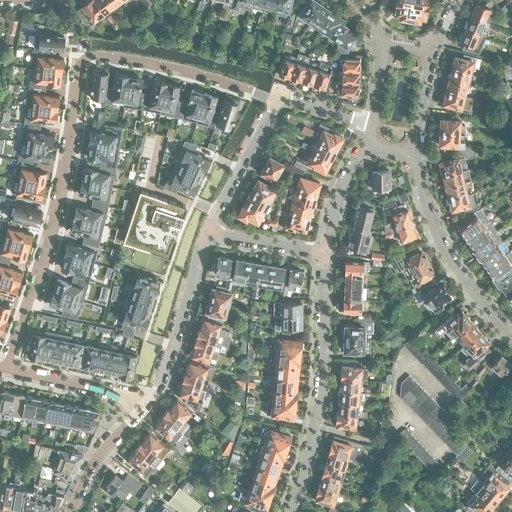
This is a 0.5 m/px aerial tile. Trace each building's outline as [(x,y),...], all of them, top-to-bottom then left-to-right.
[(81,7),(76,11),(84,22),(91,24),(95,21),(99,18),(98,17),(104,13),(94,0),(86,0),(88,2),(82,6),(81,7)] [(94,0),(104,13),(114,6),(109,0),(94,0)] [(232,0),(231,4),(230,8),(232,8),(232,10),(234,10),(237,11),(237,10),(239,10),(240,6),(242,7),(249,9),(251,9),(251,7),(253,1),(253,0),(232,0)] [(253,0),(253,1),(251,7),(263,10),(263,9),(264,4),(265,0),(253,0)] [(265,0),(264,4),(263,9),(275,12),(276,8),(277,0),(265,0)] [(275,12),(275,13),(282,15),(285,16),(282,25),(286,25),(285,28),(286,29),(286,30),(290,31),(291,27),(292,27),(296,11),(289,9),(290,5),(291,5),(292,0),(277,0),(276,8),(275,12)] [(305,17),(311,21),(322,6),(313,0),(310,0),(308,3),(307,2),(303,8),(299,7),(295,20),(302,22),(305,17)] [(395,0),(395,9),(394,15),(400,15),(399,18),(409,20),(412,0),(395,0)] [(412,0),(409,20),(418,21),(419,18),(424,19),(425,13),(426,13),(428,4),(428,0),(412,0)] [(491,0),(487,0),(485,6),(490,8),(491,8),(493,2),(491,0)] [(470,15),(490,23),(495,10),(491,8),(490,8),(485,6),(476,2),(470,15)] [(311,21),(321,28),(332,12),(322,6),(311,21)] [(342,19),(332,12),(321,28),(331,35),(339,23),(342,19)] [(486,37),(489,30),(488,28),(490,23),(470,15),(465,28),(486,37)] [(10,20),(7,33),(15,34),(17,21),(10,20)] [(346,27),(339,23),(331,35),(339,40),(338,43),(337,52),(347,53),(348,46),(354,37),(344,30),(346,27)] [(486,37),(465,28),(459,41),(465,43),(462,49),(479,53),(486,37)] [(146,31),(142,34),(148,41),(151,38),(146,31)] [(35,34),(34,47),(63,50),(63,45),(64,43),(65,43),(65,38),(64,37),(64,36),(56,35),(56,32),(48,32),(48,33),(47,33),(47,35),(35,34)] [(12,44),(14,35),(6,34),(4,43),(12,44)] [(32,61),(31,68),(36,68),(61,71),(63,57),(48,56),(49,50),(33,49),(32,55),(32,61)] [(296,59),(290,77),(291,78),(292,79),(296,80),(297,79),(298,80),(299,80),(302,81),(307,63),(308,61),(309,57),(298,53),(296,57),(296,59)] [(8,68),(11,57),(0,54),(0,60),(5,62),(4,67),(8,68)] [(339,57),(338,64),(340,64),(340,70),(359,71),(359,70),(360,68),(360,65),(359,63),(360,59),(355,58),(355,54),(349,54),(349,58),(339,57)] [(451,62),(450,68),(452,69),(469,74),(471,67),(472,67),(478,68),(480,59),(473,57),(466,55),(465,59),(455,56),(453,62),(451,62)] [(284,56),(278,73),(280,74),(281,76),(284,77),(286,76),(286,77),(287,76),(290,77),(296,59),(296,57),(291,56),(290,57),(284,56)] [(307,63),(302,81),(302,82),(303,81),(304,83),(307,84),(309,83),(309,84),(310,83),(313,84),(319,67),(320,65),(319,64),(314,63),(313,65),(307,63)] [(506,78),(511,76),(511,64),(503,66),(506,78)] [(319,67),(313,84),(314,85),(315,85),(315,86),(319,87),(321,87),(322,87),(325,88),(325,89),(326,89),(325,88),(331,68),(326,67),(325,66),(325,68),(319,67)] [(30,80),(29,86),(45,88),(46,82),(60,84),(60,82),(62,82),(63,72),(61,72),(61,71),(36,68),(35,81),(30,80)] [(452,69),(449,80),(467,84),(469,74),(452,69)] [(90,79),(89,87),(91,87),(90,89),(92,89),(91,98),(104,99),(107,73),(101,72),(101,71),(96,70),(95,72),(94,71),(93,79),(90,79)] [(338,70),(338,76),(340,76),(340,82),(358,83),(358,82),(360,80),(360,77),(359,75),(359,71),(340,70),(338,70)] [(107,87),(105,103),(111,104),(111,101),(124,103),(128,76),(115,74),(113,88),(107,87)] [(124,103),(123,106),(130,107),(137,108),(142,109),(145,93),(139,92),(141,78),(139,78),(140,76),(130,75),(130,76),(128,76),(124,103)] [(145,93),(142,109),(148,110),(154,111),(160,113),(161,108),(167,83),(154,80),(151,94),(145,93)] [(449,80),(446,91),(464,96),(465,91),(468,92),(470,91),(471,87),(469,86),(466,85),(467,84),(449,80)] [(509,81),(502,83),(504,95),(511,93),(509,81)] [(338,82),(337,88),(339,88),(339,94),(343,95),(342,96),(356,97),(356,95),(358,95),(358,94),(359,92),(359,89),(358,87),(358,83),(340,82),(338,82)] [(161,108),(160,113),(166,114),(173,115),(178,117),(182,101),(176,100),(180,86),(167,83),(161,108)] [(28,99),(27,105),(57,109),(58,96),(44,94),(45,88),(29,86),(29,92),(28,99)] [(182,101),(178,117),(184,118),(190,120),(196,122),(197,117),(205,93),(203,93),(204,91),(194,88),(194,90),(192,89),(188,103),(182,101)] [(444,92),(442,98),(444,99),(443,104),(456,107),(455,113),(463,114),(471,115),(472,110),(462,107),(463,103),(462,103),(464,96),(446,91),(446,92),(444,92)] [(197,117),(196,122),(202,124),(208,125),(214,127),(219,112),(213,110),(217,97),(205,93),(197,117)] [(225,99),(216,127),(229,131),(231,123),(232,120),(234,120),(234,119),(235,120),(238,112),(235,111),(238,103),(236,103),(237,102),(232,100),(231,101),(225,99)] [(25,118),(24,123),(40,126),(41,120),(55,122),(57,109),(27,105),(26,111),(25,118)] [(438,124),(438,131),(440,131),(440,132),(464,133),(464,125),(460,125),(460,121),(463,119),(463,114),(455,113),(454,120),(452,119),(452,120),(440,119),(440,124),(438,124)] [(22,136),(21,142),(26,143),(51,147),(53,134),(39,132),(40,126),(24,123),(23,129),(22,136)] [(304,125),(301,131),(313,137),(315,138),(336,149),(338,145),(340,144),(341,141),(341,139),(343,137),(335,133),(336,131),(320,123),(316,131),(313,130),(304,125)] [(91,130),(89,143),(119,148),(120,141),(121,135),(122,127),(106,125),(105,132),(91,130)] [(438,133),(437,140),(439,140),(439,145),(449,145),(449,146),(457,146),(457,152),(475,151),(475,145),(463,146),(463,142),(464,133),(440,132),(440,133),(438,133)] [(303,142),(301,145),(312,151),(330,160),(333,156),(334,155),(336,152),(336,150),(336,149),(315,138),(311,146),(303,142)] [(187,148),(181,160),(203,170),(208,158),(209,157),(194,151),(197,145),(185,141),(182,146),(187,148)] [(19,155),(18,160),(33,163),(34,158),(48,160),(51,147),(26,143),(21,142),(20,148),(19,155)] [(209,142),(207,148),(214,150),(216,144),(209,142)] [(88,144),(86,154),(87,154),(87,156),(101,158),(100,164),(115,167),(118,154),(119,148),(89,143),(89,144),(88,144)] [(312,151),(307,162),(325,172),(327,167),(328,166),(330,163),(330,161),(330,160),(312,151)] [(441,168),(439,168),(441,175),(443,174),(443,175),(468,169),(465,158),(475,157),(475,151),(457,152),(459,158),(453,160),(453,159),(440,162),(441,168)] [(285,158),(282,164),(270,157),(261,172),(275,180),(278,174),(277,174),(281,166),(288,169),(292,161),(285,158)] [(15,173),(14,179),(19,180),(43,185),(44,184),(45,184),(46,181),(47,174),(46,174),(46,172),(32,169),(33,163),(18,160),(17,166),(15,173)] [(179,165),(176,171),(198,181),(203,170),(181,160),(179,165)] [(296,160),(294,165),(305,170),(307,165),(296,160)] [(83,169),(81,179),(83,179),(82,180),(112,186),(113,180),(115,167),(100,164),(99,170),(85,168),(84,169),(83,169)] [(305,170),(294,165),(291,171),(302,176),(305,170)] [(468,169),(443,175),(446,186),(471,180),(468,169)] [(166,181),(164,187),(175,192),(177,188),(190,193),(190,192),(192,193),(198,181),(176,171),(174,170),(168,182),(166,181)] [(372,188),(390,188),(390,170),(372,171),(372,188)] [(300,177),(297,189),(316,194),(317,193),(318,189),(318,188),(320,183),(300,177)] [(13,185),(11,192),(41,198),(43,185),(19,180),(14,179),(13,185)] [(82,180),(80,193),(89,195),(93,196),(92,202),(108,206),(110,192),(112,186),(82,180)] [(253,190),(252,191),(270,200),(276,189),(258,180),(255,184),(254,185),(252,188),(253,190)] [(471,180),(446,186),(448,198),(474,191),(471,180)] [(297,189),(293,201),(312,206),(313,205),(314,204),(315,201),(314,200),(316,194),(297,189)] [(140,190),(123,241),(142,247),(151,250),(170,257),(177,238),(176,237),(180,225),(181,225),(185,215),(184,215),(187,206),(168,199),(168,200),(159,197),(140,190)] [(247,200),(246,201),(264,211),(270,200),(252,191),(249,195),(248,196),(246,199),(247,200)] [(449,198),(447,199),(448,205),(450,204),(451,210),(464,207),(465,211),(466,214),(480,208),(479,202),(478,203),(475,191),(474,192),(474,191),(448,198),(449,198)] [(381,201),(382,208),(395,204),(394,198),(381,201)] [(241,211),(239,215),(246,219),(247,217),(249,218),(258,222),(264,211),(246,201),(243,206),(242,207),(240,210),(241,211)] [(293,201),(290,213),(309,218),(309,217),(310,216),(311,213),(311,212),(312,206),(293,201)] [(77,205),(74,218),(103,225),(105,218),(106,212),(108,206),(92,202),(91,208),(77,205)] [(12,203),(9,217),(20,219),(19,221),(29,223),(29,222),(37,224),(40,210),(12,203)] [(384,224),(385,231),(412,222),(407,209),(405,209),(404,204),(391,209),(395,221),(384,224)] [(352,219),(351,226),(368,230),(371,220),(370,220),(372,210),(357,206),(354,219),(352,219)] [(467,222),(459,228),(465,236),(488,218),(480,207),(480,208),(466,214),(463,216),(464,216),(463,217),(467,222)] [(278,209),(277,214),(288,217),(286,226),(294,228),(295,227),(297,227),(305,230),(306,229),(307,228),(308,225),(307,223),(309,218),(290,213),(278,209)] [(267,224),(272,225),(273,220),(275,220),(275,217),(268,214),(267,219),(268,219),(267,224)] [(384,220),(373,217),(371,224),(382,226),(384,220)] [(74,218),(71,230),(85,234),(83,240),(99,244),(100,237),(102,231),(103,225),(74,218)] [(488,218),(465,236),(473,247),(495,231),(497,230),(488,218)] [(412,222),(385,231),(384,231),(386,239),(393,237),(392,234),(398,232),(401,241),(402,240),(403,242),(409,240),(408,238),(416,236),(412,222)] [(3,225),(0,236),(0,237),(29,246),(32,233),(3,225)] [(372,231),(368,230),(351,226),(350,228),(352,229),(348,247),(349,247),(349,249),(356,251),(356,249),(367,251),(372,231)] [(472,248),(479,258),(480,257),(503,241),(495,231),(473,247),(472,248)] [(0,257),(10,260),(11,255),(25,258),(26,257),(27,257),(30,247),(28,247),(29,246),(0,237),(0,257)] [(68,242),(65,255),(94,263),(95,257),(97,250),(99,244),(83,240),(82,246),(68,242)] [(503,241),(480,257),(488,267),(510,251),(510,250),(503,241)] [(403,252),(391,258),(396,266),(398,265),(401,270),(410,265),(416,276),(412,278),(410,279),(413,285),(416,284),(419,282),(434,273),(431,269),(433,268),(425,254),(423,255),(421,251),(406,259),(403,252)] [(511,252),(510,251),(488,267),(495,277),(511,264),(511,252)] [(385,254),(372,252),(371,258),(373,259),(384,260),(385,254)] [(63,256),(60,265),(62,266),(61,267),(75,271),(73,277),(88,282),(90,275),(92,269),(94,263),(65,255),(64,256),(63,256)] [(232,281),(233,279),(235,268),(230,267),(231,258),(218,256),(215,273),(228,276),(226,284),(232,285),(233,281),(232,281)] [(0,277),(18,283),(22,270),(8,266),(10,260),(0,257),(0,277)] [(245,281),(248,261),(236,259),(235,268),(233,279),(245,281)] [(245,281),(257,283),(260,263),(248,261),(245,281)] [(345,274),(362,274),(363,261),(345,261),(345,274)] [(257,283),(269,285),(272,265),(260,263),(257,283)] [(511,264),(495,277),(494,277),(501,287),(502,286),(511,279),(511,264)] [(284,276),(283,276),(285,267),(272,265),(269,285),(282,287),(284,276)] [(281,294),(286,295),(288,286),(300,288),(303,271),(290,268),(289,277),(284,276),(282,287),(281,294)] [(136,272),(132,284),(155,292),(156,291),(157,287),(158,287),(160,282),(159,281),(159,280),(136,272)] [(344,286),(362,287),(362,274),(345,274),(344,286)] [(0,291),(14,295),(18,283),(0,277),(0,291)] [(56,280),(53,290),(54,290),(54,291),(83,300),(84,294),(86,288),(88,282),(73,277),(71,283),(58,279),(57,281),(56,280)] [(511,279),(502,286),(510,296),(511,294),(511,279)] [(414,287),(411,289),(414,293),(422,288),(419,282),(416,284),(413,285),(414,287)] [(132,285),(128,296),(151,304),(155,292),(132,284),(132,285)] [(442,304),(450,298),(445,291),(447,290),(447,288),(445,284),(443,284),(441,285),(441,284),(436,288),(435,287),(424,295),(437,313),(444,308),(442,304)] [(228,288),(226,287),(216,285),(215,289),(212,288),(212,289),(210,289),(208,299),(230,305),(231,301),(229,300),(231,293),(227,292),(228,288)] [(344,299),(365,300),(366,300),(367,287),(362,287),(344,286),(344,299)] [(54,291),(50,304),(64,308),(61,315),(65,316),(77,318),(81,306),(83,300),(54,291)] [(419,291),(413,295),(419,303),(425,298),(419,291)] [(124,307),(124,308),(147,316),(151,304),(128,296),(124,307)] [(230,305),(208,299),(205,309),(207,311),(206,312),(209,312),(207,316),(219,320),(220,315),(225,316),(227,309),(229,310),(230,305)] [(365,313),(365,300),(344,299),(343,312),(365,313)] [(277,301),(274,301),(274,314),(281,315),(301,315),(301,302),(286,302),(284,302),(282,302),(277,302),(277,301)] [(0,317),(5,319),(6,319),(6,318),(7,319),(10,309),(9,309),(10,307),(0,303),(0,317)] [(124,308),(120,321),(123,322),(121,328),(124,329),(129,330),(133,332),(135,326),(143,329),(147,316),(124,308)] [(441,319),(431,328),(439,336),(445,331),(451,339),(445,343),(447,345),(456,336),(472,322),(462,311),(458,314),(457,313),(454,316),(452,313),(448,316),(447,315),(442,319),(441,319)] [(281,322),(275,322),(275,329),(289,331),(289,327),(301,327),(301,315),(281,315),(281,322)] [(202,324),(201,327),(231,337),(233,333),(227,331),(220,328),(221,323),(204,318),(202,319),(201,322),(202,324)] [(343,331),(343,338),(363,339),(363,332),(364,332),(369,332),(372,332),(373,322),(372,322),(372,319),(358,319),(358,327),(354,326),(354,324),(345,324),(345,331),(343,331)] [(456,336),(447,345),(448,346),(452,343),(453,343),(458,338),(458,339),(463,345),(464,346),(480,332),(472,322),(456,336)] [(198,331),(197,335),(197,337),(222,345),(226,346),(228,347),(230,341),(231,337),(201,327),(199,331),(198,331)] [(29,346),(28,354),(34,356),(41,357),(46,333),(45,333),(33,330),(33,332),(31,340),(30,339),(28,346),(29,346)] [(46,333),(41,357),(42,357),(47,358),(46,360),(52,361),(52,360),(53,360),(58,338),(59,334),(46,331),(45,333),(46,333)] [(463,345),(461,348),(468,356),(462,361),(468,368),(489,350),(484,345),(489,341),(480,332),(464,346),(463,345)] [(195,343),(194,346),(225,356),(226,352),(220,350),(222,345),(197,337),(196,337),(194,341),(195,343)] [(408,350),(417,341),(413,337),(403,344),(408,350)] [(58,338),(53,360),(54,360),(54,361),(59,362),(59,361),(64,362),(65,362),(70,341),(69,341),(58,338)] [(70,341),(65,362),(66,363),(71,364),(71,365),(77,366),(77,365),(78,365),(83,341),(70,338),(69,341),(70,341)] [(269,345),(269,350),(273,350),(278,351),(300,353),(301,340),(276,338),(275,346),(269,345)] [(343,338),(343,346),(345,346),(344,353),(353,353),(353,354),(370,355),(371,339),(363,339),(343,338)] [(408,350),(413,354),(421,346),(417,341),(408,350)] [(86,344),(81,366),(94,368),(99,347),(98,347),(86,344)] [(99,347),(94,368),(107,371),(112,347),(111,347),(99,344),(98,347),(99,347)] [(112,347),(107,371),(119,374),(124,350),(125,350),(125,347),(112,345),(111,347),(112,347)] [(191,350),(190,354),(191,356),(209,362),(216,364),(217,359),(231,364),(232,359),(225,356),(194,346),(193,350),(191,350)] [(421,346),(413,354),(417,359),(426,351),(421,346)] [(124,350),(119,374),(127,375),(132,376),(132,374),(133,368),(134,369),(135,369),(136,362),(135,362),(137,354),(137,352),(126,350),(125,350),(124,350)] [(273,350),(271,363),(273,363),(298,366),(300,353),(278,351),(273,350)] [(426,351),(417,359),(421,363),(422,363),(430,355),(426,351)] [(489,373),(494,368),(501,374),(506,368),(508,369),(511,366),(510,365),(511,363),(501,354),(491,364),(485,358),(474,370),(479,374),(485,369),(489,373)] [(434,359),(430,355),(422,363),(425,366),(434,359)] [(434,359),(425,366),(429,370),(437,363),(434,359)] [(186,366),(185,370),(186,371),(186,372),(211,380),(215,367),(204,363),(203,365),(189,361),(188,365),(186,366)] [(273,363),(273,372),(276,372),(275,376),(297,378),(298,366),(273,363)] [(437,363),(429,370),(433,374),(441,367),(437,363)] [(342,376),(342,377),(360,379),(367,380),(368,367),(353,365),(353,366),(343,365),(342,370),(340,370),(340,376),(342,376)] [(433,374),(436,378),(444,370),(441,367),(433,374)] [(444,370),(436,378),(440,382),(448,374),(444,370)] [(183,379),(182,383),(205,390),(205,391),(213,393),(214,389),(210,381),(211,380),(186,372),(184,373),(183,377),(183,379)] [(409,374),(401,382),(405,386),(413,378),(409,374)] [(448,374),(440,382),(443,386),(451,378),(448,374)] [(271,389),(274,389),(296,391),(297,378),(275,376),(272,376),(272,380),(271,389)] [(360,379),(342,377),(340,389),(359,391),(360,379)] [(473,377),(469,382),(474,386),(478,381),(473,377)] [(416,382),(413,378),(405,386),(409,390),(416,382)] [(451,378),(443,386),(447,389),(455,382),(451,378)] [(237,380),(236,388),(244,389),(245,380),(237,380)] [(383,382),(381,394),(389,395),(390,383),(383,382)] [(412,394),(409,390),(405,386),(401,382),(400,396),(401,397),(404,401),(412,394)] [(409,390),(412,394),(420,386),(416,382),(409,390)] [(455,382),(447,389),(451,393),(459,386),(455,382)] [(180,389),(179,394),(184,396),(183,398),(193,406),(199,408),(203,397),(205,391),(205,390),(182,383),(181,384),(179,388),(180,389)] [(465,383),(461,388),(464,391),(469,387),(465,383)] [(420,386),(412,394),(416,397),(424,390),(420,386)] [(459,386),(451,393),(454,397),(462,389),(459,386)] [(274,389),(273,402),(295,404),(296,391),(274,389)] [(362,391),(359,391),(340,389),(339,401),(358,403),(365,404),(366,392),(362,391)] [(462,389),(454,397),(459,402),(466,393),(462,389)] [(428,393),(424,390),(416,397),(420,401),(428,393)] [(2,391),(0,399),(0,411),(5,412),(4,417),(9,418),(10,411),(14,393),(9,392),(7,391),(5,391),(3,391),(2,391)] [(14,393),(10,411),(14,412),(14,414),(21,416),(26,396),(24,396),(23,394),(20,394),(19,394),(14,393)] [(431,397),(428,393),(420,401),(423,405),(431,397)] [(408,405),(416,397),(412,394),(404,401),(408,405)] [(26,396),(21,416),(29,417),(29,420),(32,421),(37,398),(32,397),(31,396),(28,395),(26,396)] [(416,397),(408,405),(412,409),(420,401),(416,397)] [(427,409),(435,401),(431,397),(423,405),(427,409)] [(32,421),(32,424),(36,425),(37,422),(37,419),(45,420),(49,401),(48,400),(47,399),(44,399),(42,399),(37,398),(32,421)] [(177,398),(169,408),(189,424),(189,423),(194,418),(198,421),(201,424),(204,421),(201,418),(191,411),(192,410),(177,398)] [(49,401),(45,420),(52,422),(53,420),(57,421),(60,403),(55,402),(54,401),(51,400),(50,401),(49,401)] [(468,405),(461,400),(457,404),(464,410),(468,405)] [(267,401),(266,414),(272,415),(294,417),(295,404),(273,402),(267,401)] [(338,413),(356,415),(366,416),(367,411),(357,410),(358,403),(339,401),(338,413)] [(416,413),(423,405),(420,401),(412,409),(416,413)] [(427,409),(431,412),(439,405),(435,401),(427,409)] [(57,421),(56,426),(60,426),(60,424),(68,425),(72,405),(71,405),(70,404),(67,403),(66,404),(60,403),(57,421)] [(72,405),(68,425),(76,427),(75,431),(79,432),(80,428),(84,408),(79,407),(77,406),(75,405),(73,406),(72,405)] [(416,413),(419,416),(427,409),(423,405),(416,413)] [(435,416),(442,409),(439,405),(431,412),(435,416)] [(84,408),(80,428),(87,429),(88,427),(92,428),(99,411),(90,409),(89,408),(86,407),(85,408),(84,408)] [(168,410),(162,417),(168,421),(181,432),(188,437),(194,429),(195,428),(190,424),(189,423),(189,424),(169,408),(168,410)] [(419,416),(423,420),(431,412),(427,409),(419,416)] [(435,416),(438,420),(446,412),(442,409),(435,416)] [(431,412),(423,420),(427,424),(435,416),(431,412)] [(438,420),(442,424),(450,416),(446,412),(438,420)] [(356,415),(338,413),(337,414),(336,414),(335,420),(337,420),(336,425),(346,426),(346,427),(355,428),(356,415)] [(438,420),(435,416),(427,424),(430,428),(438,420)] [(162,417),(154,426),(164,434),(162,437),(168,442),(172,445),(171,445),(180,453),(182,454),(186,449),(184,448),(181,446),(188,437),(181,432),(168,421),(162,417)] [(232,419),(222,431),(233,440),(239,421),(232,419)] [(434,432),(442,424),(438,420),(430,428),(434,432)] [(434,432),(438,435),(446,428),(442,424),(434,432)] [(264,426),(259,439),(265,441),(286,448),(290,435),(278,431),(277,429),(273,428),(270,429),(269,428),(264,426)] [(442,439),(450,431),(446,428),(438,435),(442,439)] [(371,432),(360,429),(358,434),(369,438),(371,432)] [(410,432),(407,429),(404,429),(398,435),(401,439),(410,432)] [(450,431),(442,439),(445,443),(453,435),(450,431)] [(149,432),(142,441),(162,457),(171,445),(172,445),(168,442),(162,437),(159,440),(149,432)] [(401,439),(405,443),(413,436),(410,432),(401,439)] [(217,433),(213,438),(218,441),(222,437),(217,433)] [(453,435),(445,443),(449,447),(457,439),(453,435)] [(220,447),(218,450),(225,455),(227,451),(229,453),(232,446),(231,445),(233,441),(226,437),(226,438),(222,436),(217,445),(220,447)] [(333,439),(329,452),(347,457),(353,459),(356,446),(361,448),(362,444),(337,436),(337,437),(336,440),(333,439)] [(413,436),(405,443),(409,447),(417,440),(413,436)] [(259,439),(255,451),(261,453),(282,460),(286,448),(265,441),(259,439)] [(457,439),(449,447),(453,451),(461,443),(457,439)] [(387,445),(395,454),(401,449),(393,440),(387,445)] [(417,440),(409,447),(413,451),(421,444),(417,440)] [(142,441),(135,450),(156,467),(163,458),(162,458),(162,457),(142,441)] [(461,443),(453,451),(457,455),(459,452),(464,447),(464,446),(461,443)] [(53,468),(72,476),(82,454),(35,444),(32,461),(41,464),(52,469),(53,469),(53,468)] [(421,444),(413,451),(417,456),(425,448),(421,444)] [(378,467),(383,450),(376,448),(371,465),(377,466),(378,467)] [(429,452),(425,448),(417,456),(421,460),(429,452)] [(135,450),(128,459),(142,471),(147,475),(151,471),(153,473),(157,468),(156,467),(135,450)] [(329,452),(326,463),(344,468),(347,457),(329,452)] [(429,452),(421,460),(424,464),(432,456),(429,452)] [(457,455),(455,456),(462,462),(465,458),(459,452),(457,455)] [(500,463),(495,468),(511,481),(511,479),(511,456),(506,452),(500,458),(502,460),(500,463)] [(261,453),(257,465),(278,472),(282,460),(261,453)] [(432,456),(424,464),(428,468),(436,460),(432,456)] [(436,460),(428,468),(432,472),(440,465),(436,460)] [(326,463),(322,475),(340,480),(344,468),(326,463)] [(367,463),(363,475),(374,478),(377,466),(371,465),(367,463)] [(40,472),(39,477),(49,479),(50,479),(52,471),(52,469),(41,464),(40,472)] [(490,464),(483,471),(489,475),(483,482),(500,496),(509,486),(508,485),(511,481),(495,468),(490,464)] [(257,465),(253,477),(274,484),(278,472),(257,465)] [(440,465),(432,472),(436,476),(443,468),(440,465)] [(14,482),(13,482),(10,506),(14,506),(16,509),(21,510),(25,481),(20,480),(21,478),(19,478),(20,472),(16,471),(15,479),(14,482)] [(49,479),(43,511),(55,511),(64,494),(71,478),(56,473),(52,471),(50,479),(49,479)] [(219,471),(216,480),(221,484),(225,473),(219,471)] [(32,511),(38,472),(35,472),(34,481),(34,482),(25,481),(21,510),(21,511),(22,511),(32,511)] [(38,472),(32,511),(43,511),(49,479),(39,477),(40,472),(38,472)] [(109,486),(106,490),(113,496),(117,492),(123,496),(128,490),(130,491),(133,493),(140,484),(137,482),(131,477),(127,474),(123,480),(116,474),(107,484),(109,486)] [(322,475),(319,486),(337,491),(340,480),(322,475)] [(181,476),(177,481),(181,484),(185,479),(181,476)] [(253,477),(249,489),(270,496),(274,484),(253,477)] [(188,478),(181,487),(189,494),(196,485),(188,478)] [(480,479),(472,489),(475,492),(492,505),(500,496),(483,482),(480,479)] [(163,488),(172,495),(180,486),(172,480),(167,487),(165,486),(163,488)] [(10,506),(13,482),(9,481),(9,484),(2,483),(0,494),(0,505),(5,506),(5,505),(10,506)] [(360,487),(372,490),(374,484),(365,481),(363,486),(361,485),(360,487)] [(445,493),(451,487),(446,481),(444,483),(442,481),(438,485),(440,486),(439,487),(445,493)] [(149,486),(143,494),(148,498),(154,490),(149,486)] [(194,511),(201,504),(189,494),(181,487),(180,486),(172,495),(168,501),(170,502),(175,506),(182,511),(194,511)] [(242,486),(238,499),(246,501),(247,504),(251,505),(254,504),(266,508),(270,496),(249,489),(242,486)] [(319,486),(315,499),(333,504),(337,491),(319,486)] [(467,502),(464,505),(470,511),(487,511),(492,505),(475,492),(467,502)] [(396,494),(390,499),(398,507),(403,502),(396,494)] [(407,498),(403,502),(412,511),(417,511),(418,511),(407,498)] [(136,511),(137,511),(123,501),(114,511),(136,511)] [(412,511),(403,502),(398,507),(402,511),(412,511)] [(168,511),(170,510),(163,505),(162,503),(161,505),(155,511),(168,511)]
